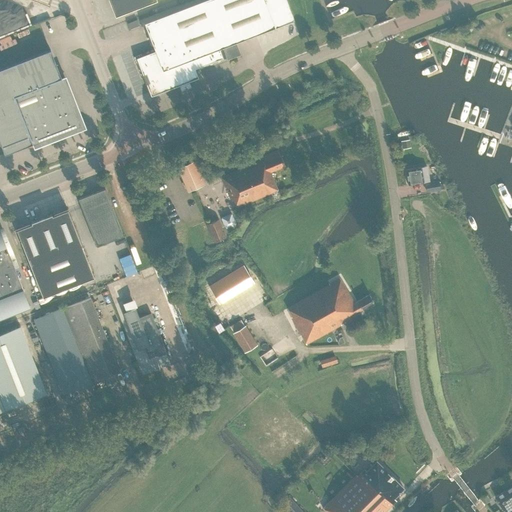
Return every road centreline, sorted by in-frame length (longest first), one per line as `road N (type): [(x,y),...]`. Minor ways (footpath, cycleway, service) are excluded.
road 1 (unclassified): [(453,475),(420,408),(377,108),(341,47)]
road 2 (unclassified): [(131,148),(341,47)]
road 3 (unclassified): [(0,448),(178,377),(192,362)]
road 4 (unclassified): [(131,148),(74,0)]
road 5 (unclassified): [(0,202),(131,148)]
road 6 (unclassified): [(341,47),(464,0)]
